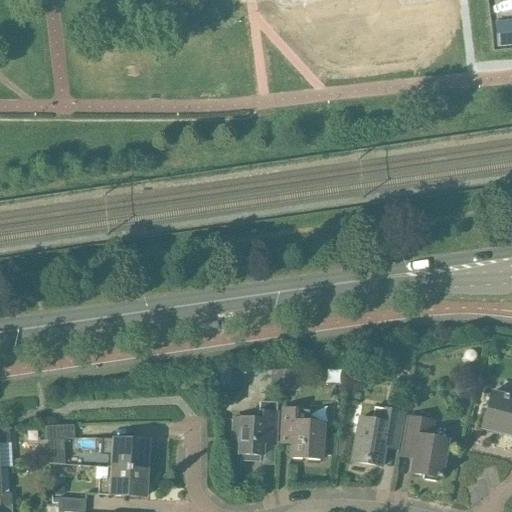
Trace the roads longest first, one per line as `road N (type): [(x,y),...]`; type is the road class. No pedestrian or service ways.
road 1 (tertiary): [(0,331),(313,288)]
road 2 (tertiary): [(511,252),(313,288)]
road 3 (tertiary): [(313,288),(511,277)]
